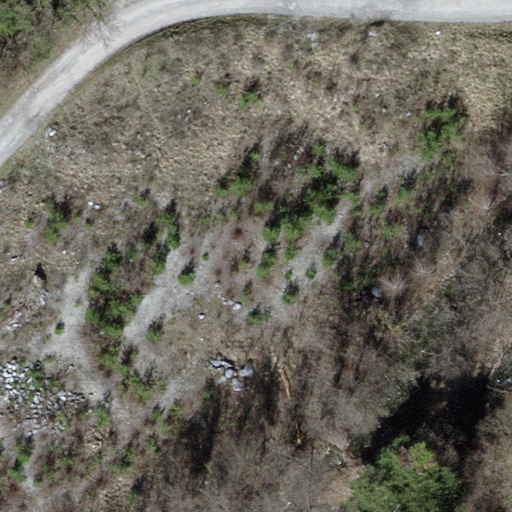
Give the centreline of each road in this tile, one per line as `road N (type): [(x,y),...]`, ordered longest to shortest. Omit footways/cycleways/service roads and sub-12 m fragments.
road 1 (track): [(0,143),(86,52),(149,15),(210,0)]
road 2 (track): [(342,0),(511,3)]
